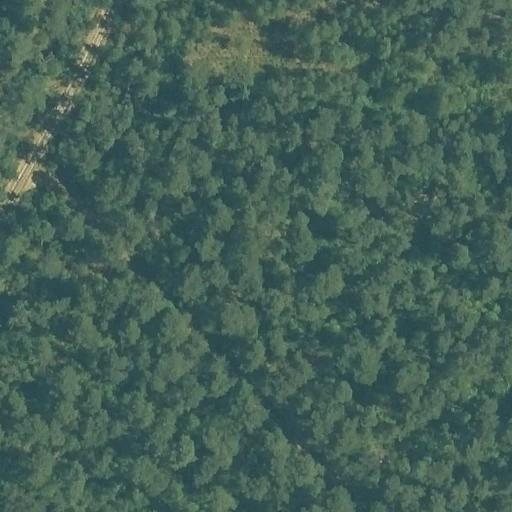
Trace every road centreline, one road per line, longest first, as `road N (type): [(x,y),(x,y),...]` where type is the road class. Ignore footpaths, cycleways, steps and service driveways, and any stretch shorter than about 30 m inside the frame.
road 1 (track): [(348,511),(36,152)]
road 2 (track): [(36,152),(117,0)]
